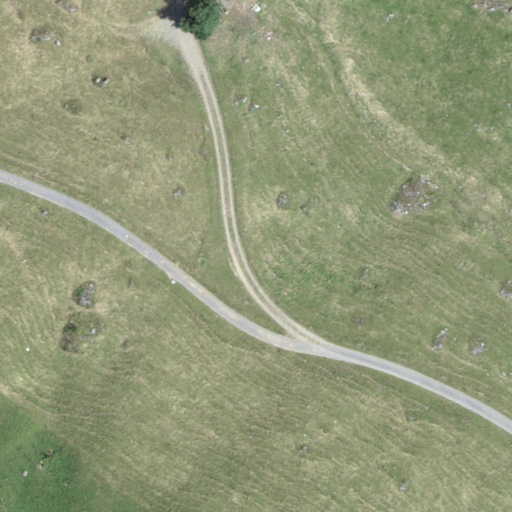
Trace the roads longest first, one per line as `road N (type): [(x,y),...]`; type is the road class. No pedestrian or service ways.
road 1 (unclassified): [(0,173),(114,224),(264,334),(414,377),(511,428)]
road 2 (track): [(311,346),(247,278),(219,120),(178,0)]
